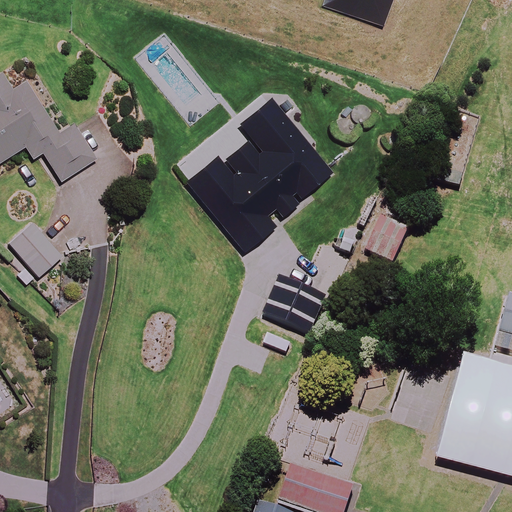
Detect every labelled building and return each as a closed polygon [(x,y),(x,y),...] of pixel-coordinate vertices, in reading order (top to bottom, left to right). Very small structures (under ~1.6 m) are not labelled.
[(390,0),(323,0),(321,8),(382,27),(390,0)] [(10,91),(0,75),(0,163),(23,149),(31,162),(41,156),(60,185),(94,163),(71,128),(57,138),(23,83),(10,91)] [(330,176),(268,103),(237,129),(248,143),(221,166),(215,159),(183,187),(241,255),(272,229),(263,219),(271,212),(278,220),(330,176)] [(408,232),(376,216),(360,250),(391,266),(408,232)] [(59,260),(31,226),(8,245),(36,279),(59,260)] [(279,276),(263,314),(311,334),(327,296),(279,276)] [(511,401),(481,394),(469,449),(511,458),(511,401)] [(361,511),(367,494),(299,473),(287,511),(361,511)]
